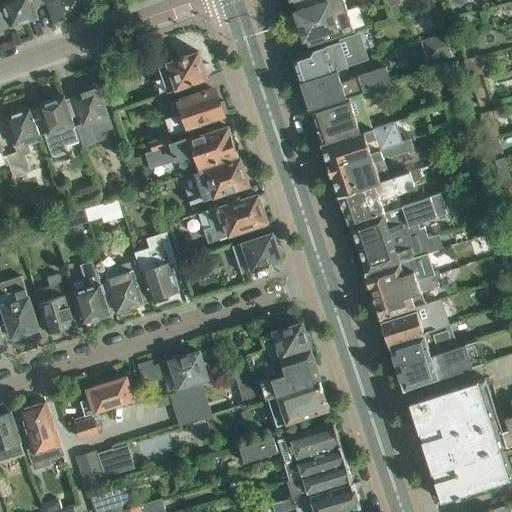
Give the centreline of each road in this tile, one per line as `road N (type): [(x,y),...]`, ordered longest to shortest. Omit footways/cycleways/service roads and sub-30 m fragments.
road 1 (residential): [(324,279),(0,383)]
road 2 (secondary): [(324,279),(231,0)]
road 3 (secondary): [(402,511),(324,279)]
road 4 (residential): [(0,71),(200,0)]
